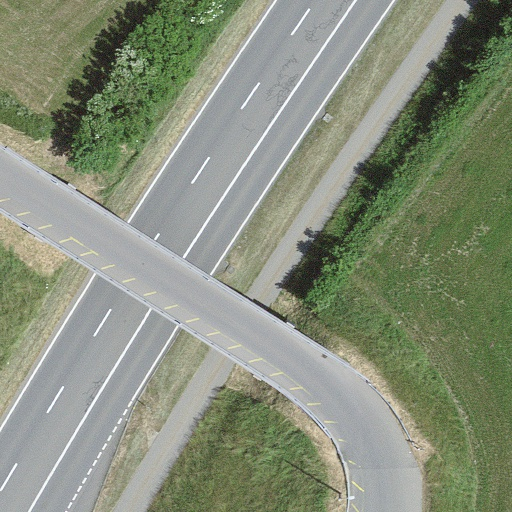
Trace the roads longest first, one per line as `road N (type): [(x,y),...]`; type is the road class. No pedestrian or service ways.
road 1 (track): [(463,0),(285,262),(133,511)]
road 2 (primary): [(337,0),(165,255),(9,511)]
road 3 (tertiary): [(0,178),(347,402),(372,436),(387,511)]
